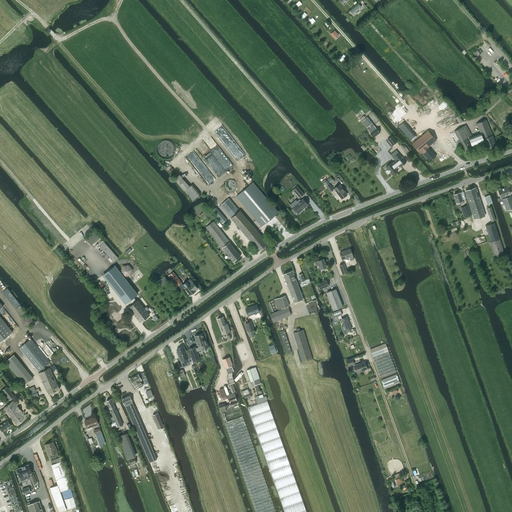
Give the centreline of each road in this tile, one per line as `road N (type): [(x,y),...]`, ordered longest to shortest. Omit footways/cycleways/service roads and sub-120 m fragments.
road 1 (track): [(235,170),(113,21),(59,41),(17,0)]
road 2 (track): [(422,511),(324,240)]
road 3 (tertiary): [(511,151),(336,215),(270,252)]
road 4 (unclassified): [(278,264),(358,222),(511,167)]
road 5 (tertiary): [(270,252),(93,376)]
road 6 (unclassified): [(103,388),(278,264)]
road 7 (track): [(426,122),(312,0)]
road 8 (unclassified): [(0,464),(103,388)]
